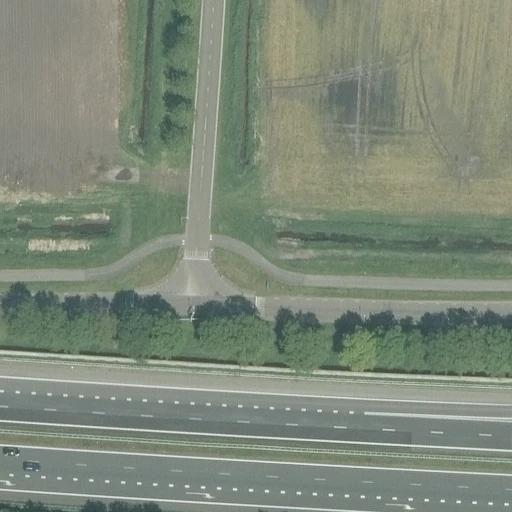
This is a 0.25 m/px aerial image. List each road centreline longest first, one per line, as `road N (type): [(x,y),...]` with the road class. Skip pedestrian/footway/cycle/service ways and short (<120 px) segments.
road 1 (motorway): [(0,456),(511,488)]
road 2 (motorway): [(353,427),(0,405)]
road 3 (tertiary): [(189,307),(511,313)]
road 4 (unclassified): [(209,0),(189,307)]
road 5 (tertiary): [(0,305),(189,307)]
road 6 (motorway): [(511,417),(353,427)]
road 7 (motorway): [(511,434),(353,427)]
